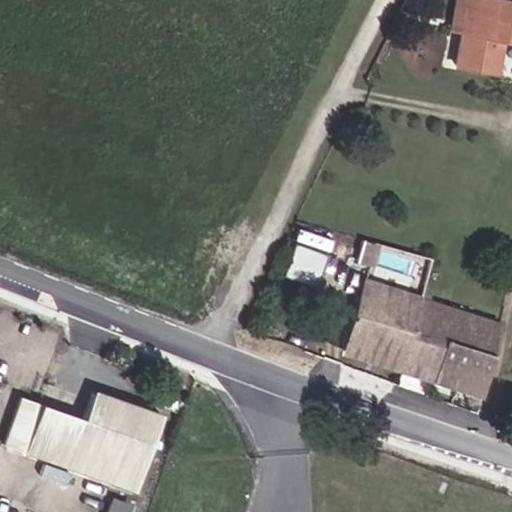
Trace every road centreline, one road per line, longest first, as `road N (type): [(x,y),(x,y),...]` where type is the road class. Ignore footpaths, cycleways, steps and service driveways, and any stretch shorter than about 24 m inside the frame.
road 1 (residential): [(215,342),(393,0)]
road 2 (residential): [(215,342),(511,454)]
road 3 (residential): [(0,267),(215,342)]
